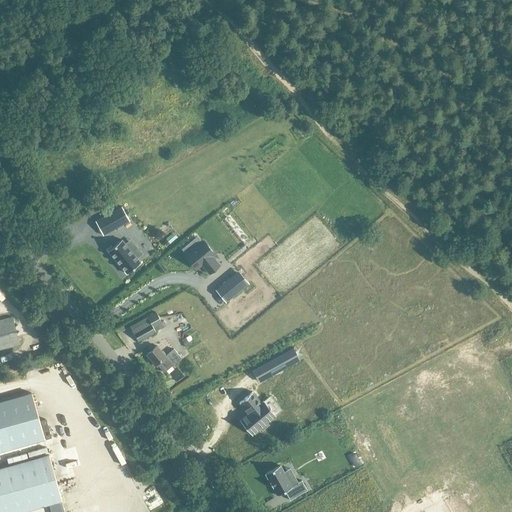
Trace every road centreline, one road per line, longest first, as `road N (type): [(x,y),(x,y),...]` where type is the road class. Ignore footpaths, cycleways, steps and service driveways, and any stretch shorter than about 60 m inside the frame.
road 1 (unknown): [(511,307),(390,197),(205,0)]
road 2 (unclassified): [(242,511),(0,220)]
